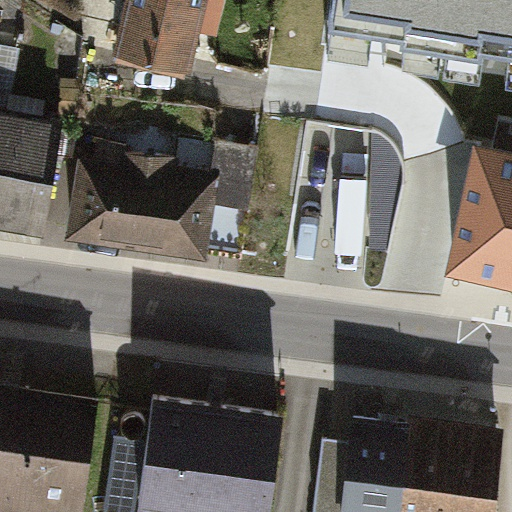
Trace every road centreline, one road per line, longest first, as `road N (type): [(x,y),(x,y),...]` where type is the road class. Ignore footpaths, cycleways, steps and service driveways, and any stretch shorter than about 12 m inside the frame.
road 1 (unknown): [(416,0),(344,264),(313,335)]
road 2 (secondary): [(0,292),(313,335)]
road 3 (secondary): [(313,335),(511,359)]
road 4 (residential): [(295,511),(313,335)]
